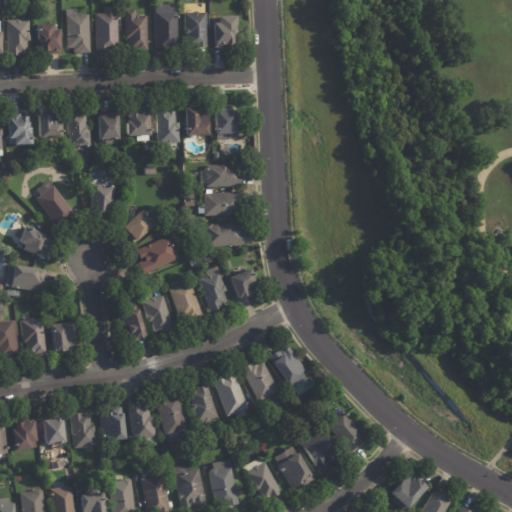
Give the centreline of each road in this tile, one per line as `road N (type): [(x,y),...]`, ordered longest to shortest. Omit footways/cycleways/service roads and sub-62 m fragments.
road 1 (tertiary): [(262,0),(273,226),(292,304),(325,352),(405,431),(511,494)]
road 2 (residential): [(0,387),(148,366),(292,304)]
road 3 (residential): [(267,74),(0,83)]
road 4 (residential): [(405,431),(350,489),(310,511)]
